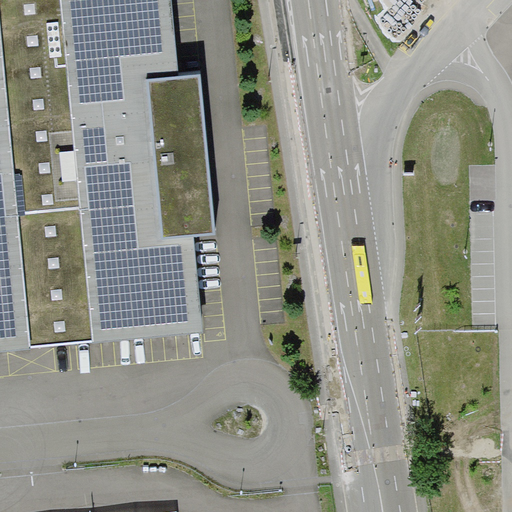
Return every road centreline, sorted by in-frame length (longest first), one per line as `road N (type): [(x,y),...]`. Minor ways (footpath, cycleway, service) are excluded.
road 1 (secondary): [(389,511),(311,0)]
road 2 (unclassified): [(0,447),(241,423)]
